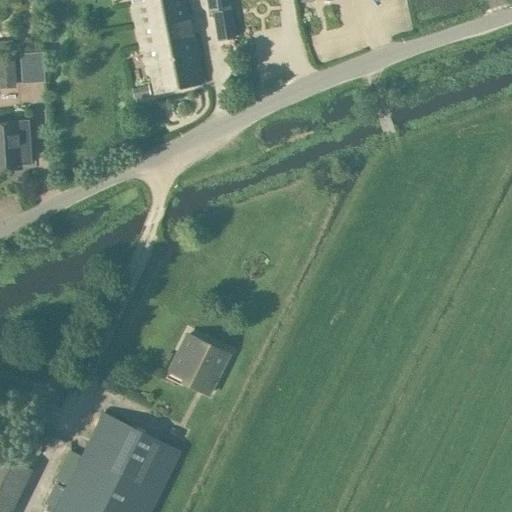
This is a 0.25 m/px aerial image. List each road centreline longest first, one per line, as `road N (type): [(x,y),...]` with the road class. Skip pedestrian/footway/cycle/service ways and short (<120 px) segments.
road 1 (tertiary): [(0,234),(367,66),(511,18)]
road 2 (track): [(251,511),(236,464),(394,141),(367,66)]
